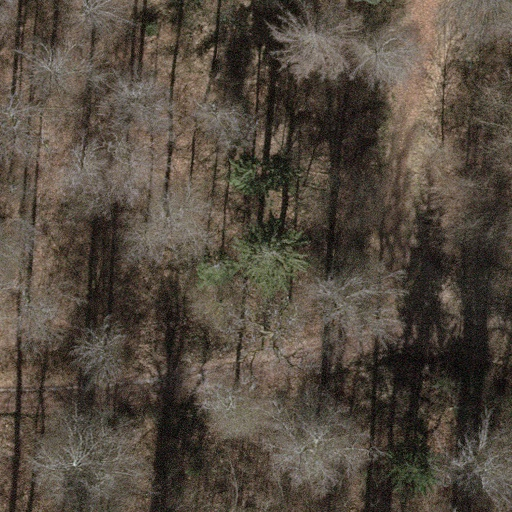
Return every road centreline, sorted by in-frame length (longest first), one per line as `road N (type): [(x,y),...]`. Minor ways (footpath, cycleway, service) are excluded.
road 1 (track): [(0,397),(451,361)]
road 2 (track): [(511,351),(451,361),(393,242),(394,140),(427,0)]
